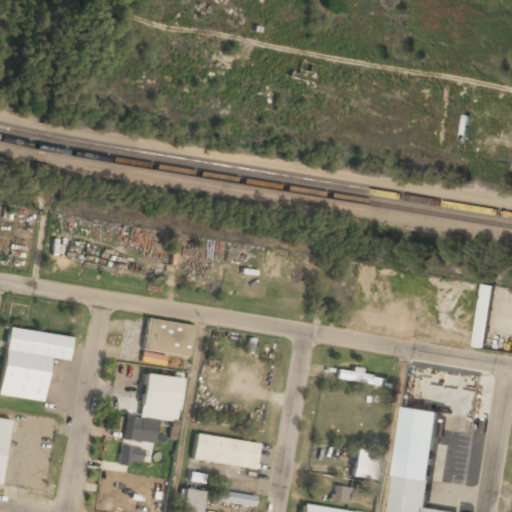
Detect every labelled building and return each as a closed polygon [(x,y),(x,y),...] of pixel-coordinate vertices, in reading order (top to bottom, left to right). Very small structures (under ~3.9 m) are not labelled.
[(474,347),(486,348),(493,285),(481,284),(474,347)] [(192,327),(145,320),(140,354),(151,356),(150,361),(162,363),(163,356),(188,360),(192,327)] [(48,359),(66,362),(70,338),(7,329),(0,375),(0,396),(42,403),(48,359)] [(336,371),(334,382),(385,389),(386,378),(336,371)] [(177,410),(180,378),(143,374),(140,406),(177,410)] [(156,421),(124,417),(121,441),(153,445),(156,421)] [(0,480),(9,422),(0,420),(0,480)] [(253,472),(258,446),(195,435),(190,461),(253,472)] [(129,462),(140,464),(142,452),(120,448),(116,467),(128,469),(129,462)] [(372,481),(377,454),(355,450),(350,477),(372,481)] [(431,481),(395,476),(390,511),(447,511),(428,509),(431,481)] [(330,504),(347,506),(349,489),(332,487),(330,504)] [(200,511),(202,493),(182,491),(179,511),(200,511)] [(252,507),(253,498),(219,493),(218,502),(252,507)]
